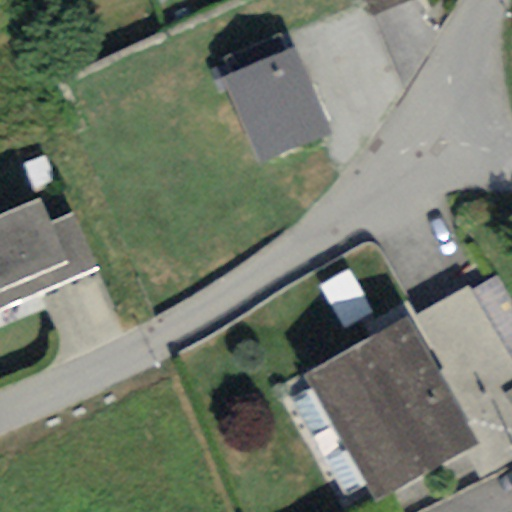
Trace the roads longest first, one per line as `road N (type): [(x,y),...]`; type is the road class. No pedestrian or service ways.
road 1 (residential): [(0,414),(229,300),(311,242),(438,125)]
road 2 (residential): [(438,125),(487,0)]
